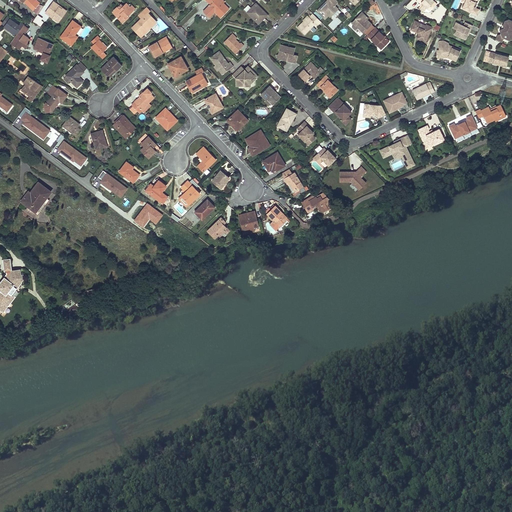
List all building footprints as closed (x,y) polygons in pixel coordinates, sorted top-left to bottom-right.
[(21,0),(23,2),(23,1),(26,4),(28,2),(32,5),(30,7),(33,11),(40,3),(36,0),(21,0)] [(205,0),(210,5),(203,12),(209,18),(215,12),(220,18),(229,9),(223,3),(219,0),(205,0)] [(326,1),(316,11),(325,19),(328,16),(330,13),(332,15),(338,10),(335,6),(338,2),(335,0),(329,0),(327,2),(326,1)] [(415,0),(418,3),(419,1),(425,7),(424,8),(421,11),(425,14),(435,3),(431,0),(415,0)] [(464,0),(461,8),(476,15),(478,9),(474,7),(472,6),(474,0),(464,0)] [(53,2),(45,13),(53,18),(54,17),(59,20),(66,11),(53,2)] [(120,5),(113,11),(119,17),(117,19),(122,23),(129,17),(128,16),(132,12),(129,8),(125,4),(122,7),(120,5)] [(256,4),(250,9),(253,11),(249,15),(256,21),(258,24),(267,15),(256,4)] [(349,15),(351,8),(345,6),(342,13),(349,15)] [(146,8),(138,15),(141,19),(148,13),(149,12),(146,8)] [(141,19),(134,26),(141,32),(147,27),(149,29),(156,22),(148,13),(141,19)] [(361,13),(351,24),(353,26),(354,26),(357,29),(357,28),(363,34),(371,25),(367,21),(363,17),(364,16),(363,15),(361,13)] [(308,16),(297,27),(304,35),(315,24),(317,26),(321,22),(313,14),(309,18),(308,16)] [(37,15),(33,21),(38,25),(41,21),(42,19),(37,15)] [(502,37),(507,39),(508,35),(511,34),(511,22),(511,21),(509,20),(505,21),(503,26),(505,27),(505,28),(500,30),(502,37)] [(72,21),(60,38),(71,45),(77,37),(75,35),(81,27),(72,21)] [(418,33),(416,38),(425,42),(431,27),(425,24),(424,26),(414,21),(410,29),(416,32),(416,30),(419,31),(418,33)] [(458,24),(453,34),(464,39),(467,35),(465,34),(468,28),(469,29),(471,25),(464,22),(462,25),(458,24)] [(23,35),(27,29),(23,26),(17,34),(22,37),(23,35)] [(134,26),(132,28),(141,37),(149,29),(147,27),(141,32),(134,26)] [(374,28),(366,36),(380,49),(388,41),(374,28)] [(0,32),(0,38),(5,42),(8,38),(0,32)] [(17,34),(10,43),(18,49),(21,46),(23,43),(27,38),(23,35),(22,37),(17,34)] [(231,35),(224,42),(230,48),(235,54),(243,46),(240,43),(239,44),(235,40),(231,35)] [(97,37),(92,42),(94,45),(91,47),(99,55),(103,51),(106,48),(99,40),(99,39),(97,37)] [(52,45),(38,39),(34,49),(43,53),(40,59),(47,63),(50,56),(48,55),(52,45)] [(157,42),(149,46),(155,57),(172,47),(167,39),(158,45),(157,42)] [(438,42),(438,47),(441,46),(441,49),(438,49),(436,50),(437,55),(442,55),(442,57),(446,56),(451,59),(451,57),(455,59),(459,50),(448,45),(448,43),(442,40),(438,41),(438,42)] [(281,45),(278,54),(281,59),(295,63),(297,56),(293,54),(294,48),(281,45)] [(210,58),(215,65),(217,64),(220,69),(219,70),(222,74),(233,67),(230,62),(227,64),(225,60),(222,62),(221,59),(223,58),(219,52),(210,58)] [(489,52),(487,61),(506,66),(508,56),(489,52)] [(113,57),(100,69),(107,76),(108,78),(116,71),(122,65),(113,57)] [(181,57),(169,64),(176,76),(188,69),(181,57)] [(81,62),(77,66),(83,72),(87,69),(81,62)] [(305,81),(309,76),(308,75),(310,74),(311,75),(314,79),(320,73),(317,70),(318,69),(311,62),(298,74),(301,77),(305,81)] [(77,66),(66,76),(66,77),(70,81),(77,87),(83,81),(78,77),(83,72),(77,66)] [(233,75),(236,79),(237,79),(238,83),(244,83),(244,86),(250,85),(250,80),(253,80),(254,79),(256,79),(256,75),(252,71),(248,74),(245,70),(241,67),(233,75)] [(195,77),(187,81),(191,90),(195,87),(197,90),(207,84),(201,73),(195,77)] [(325,75),(316,84),(320,87),(321,87),(326,92),(325,93),(329,97),(337,89),(328,79),(329,79),(325,75)] [(25,85),(21,91),(30,97),(31,95),(34,97),(42,86),(29,76),(23,83),(25,85)] [(426,83),(412,90),(417,100),(434,91),(431,84),(427,86),(426,83)] [(275,94),(274,92),(275,91),(269,85),(260,94),(266,100),(267,99),(272,105),(280,97),(276,93),(275,94)] [(45,102),(43,105),(44,108),(48,112),(53,111),(59,101),(61,102),(66,95),(58,89),(57,89),(53,86),(47,93),(52,96),(47,103),(45,102)] [(140,97),(131,105),(139,113),(149,104),(148,103),(154,97),(150,94),(151,93),(147,89),(143,93),(144,94),(141,97),(140,97)] [(389,113),(408,105),(402,91),(383,100),(389,113)] [(0,108),(6,113),(14,104),(0,93),(0,108)] [(215,94),(204,100),(212,113),(222,107),(215,94)] [(342,120),(342,121),(345,124),(351,119),(347,115),(351,112),(337,97),(328,106),(332,110),(336,105),(339,108),(336,111),(343,119),(342,120)] [(149,104),(139,113),(141,115),(151,106),(149,104)] [(364,104),(363,114),(370,115),(377,115),(378,118),(386,115),(382,105),(364,104)] [(481,111),(476,113),(479,119),(484,117),(487,124),(495,121),(496,122),(507,117),(501,106),(492,110),(493,112),(491,113),(490,111),(489,108),(481,112),(481,111)] [(289,122),(291,123),(296,113),(286,108),(277,126),(287,131),(290,125),(288,124),(289,122)] [(165,109),(156,118),(167,130),(177,121),(174,117),(173,118),(168,113),(169,112),(165,109)] [(238,110),(228,121),(237,131),(248,120),(238,110)] [(51,130),(24,111),(18,120),(44,140),(51,130)] [(343,119),(336,111),(334,112),(342,120),(343,119)] [(454,123),(449,126),(455,138),(477,128),(471,115),(466,117),(467,120),(455,125),(454,123)] [(123,116),(114,124),(127,137),(135,129),(123,116)] [(69,117),(63,126),(73,134),(73,133),(76,136),(81,130),(76,126),(78,124),(69,117)] [(306,127),(307,126),(308,125),(304,121),(297,128),(300,132),(298,134),(309,145),(315,138),(312,135),(314,133),(310,130),(309,131),(306,127)] [(127,137),(114,124),(113,125),(126,138),(127,137)] [(417,129),(425,144),(429,142),(431,145),(443,139),(438,128),(432,131),(429,132),(428,130),(427,129),(428,128),(426,125),(417,129)] [(50,147),(60,134),(55,130),(46,143),(50,147)] [(102,130),(91,133),(96,150),(107,146),(102,130)] [(260,131),(248,138),(252,146),(250,147),(252,151),(250,152),(253,156),(268,146),(263,139),(265,138),(260,131)] [(412,143),(408,135),(396,140),(396,142),(394,143),(383,148),(386,154),(393,151),(395,156),(398,157),(403,155),(405,159),(411,157),(406,146),(412,143)] [(148,137),(141,144),(144,147),(141,150),(149,158),(156,151),(152,148),(156,145),(148,137)] [(56,150),(81,167),(88,158),(63,140),(56,150)] [(204,147),(197,154),(205,162),(199,167),(203,171),(216,159),(204,147)] [(324,148),(316,156),(319,159),(320,158),(328,166),(336,158),(328,150),(326,151),(324,148)] [(386,154),(383,148),(380,150),(383,157),(392,153),(394,157),(398,159),(402,157),(405,163),(412,160),(411,157),(405,159),(403,155),(398,157),(395,156),(393,151),(386,154)] [(277,153),(263,161),(268,169),(271,167),(274,172),(285,165),(277,153)] [(391,164),(393,169),(403,165),(401,160),(391,164)] [(126,162),(119,171),(133,182),(139,175),(132,169),(133,167),(126,162)] [(289,169),(282,173),(285,177),(292,173),(289,169)] [(339,170),(339,183),(355,183),(355,189),(364,189),(365,170),(339,170)] [(102,180),(99,183),(122,198),(128,187),(103,171),(98,177),(102,180)] [(220,171),(212,181),(221,188),(228,179),(224,176),(225,174),(220,171)] [(285,177),(283,178),(286,183),(288,182),(293,190),(297,187),(299,190),(303,187),(294,172),(292,173),(285,177)] [(150,185),(146,190),(163,204),(167,198),(161,193),(166,186),(159,180),(153,187),(150,185)] [(188,181),(181,187),(187,193),(180,200),(186,206),(199,193),(188,181)] [(25,196),(21,201),(36,212),(46,198),(51,192),(38,183),(27,198),(25,196)] [(181,187),(180,188),(185,193),(179,199),(180,200),(187,193),(181,187)] [(312,196),(302,203),(306,211),(313,206),(316,207),(319,211),(322,211),(326,209),(327,209),(331,207),(328,202),(330,200),(322,194),(319,196),(319,197),(316,199),(315,197),(312,196)] [(21,201),(20,203),(37,216),(49,200),(46,198),(36,212),(21,201)] [(207,200),(195,212),(202,219),(214,207),(207,200)] [(267,213),(273,220),(279,226),(287,218),(275,206),(271,210),(270,210),(267,213)] [(246,213),(238,215),(243,235),(254,232),(253,227),(258,226),(255,213),(246,215),(246,213)] [(221,217),(207,231),(214,238),(218,235),(219,236),(224,230),(223,229),(226,227),(222,223),(225,220),(221,217)] [(12,270),(6,277),(8,278),(4,283),(1,281),(0,282),(0,307),(4,311),(15,296),(14,294),(11,292),(15,288),(17,287),(19,284),(18,279),(22,279),(21,269),(12,270)] [(78,296),(72,299),(75,303),(76,304),(83,299),(78,296)] [(84,298),(83,299),(76,304),(78,305),(80,306),(83,307),(85,307),(87,306),(89,305),(91,303),(84,298)] [(72,299),(57,310),(60,313),(75,303),(72,299)]
